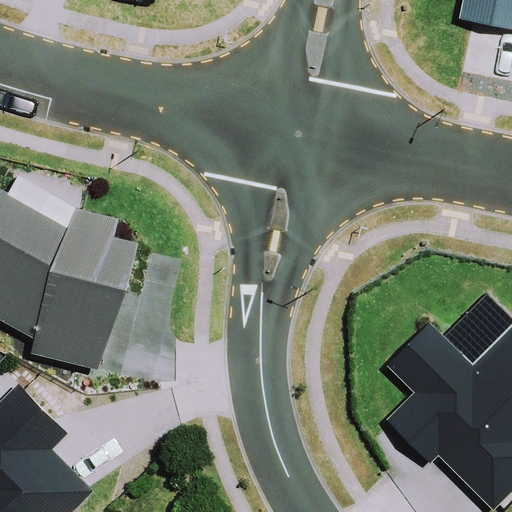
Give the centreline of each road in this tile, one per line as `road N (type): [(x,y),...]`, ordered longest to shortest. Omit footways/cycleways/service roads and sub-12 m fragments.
road 1 (residential): [(296,127),(261,284),(260,362),(273,436),(309,511)]
road 2 (residential): [(0,63),(111,94),(296,127)]
road 3 (residential): [(296,127),(511,172)]
road 4 (residential): [(322,0),(296,127)]
